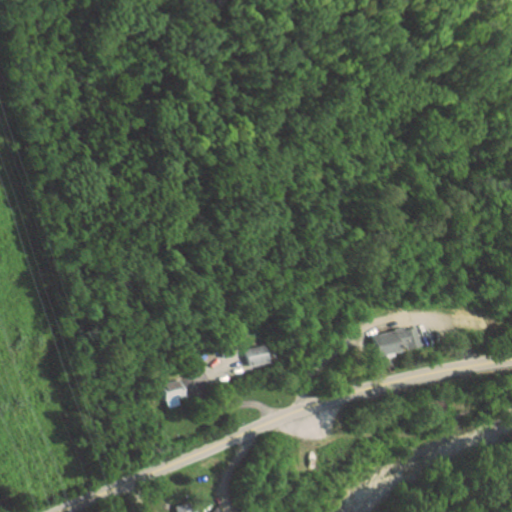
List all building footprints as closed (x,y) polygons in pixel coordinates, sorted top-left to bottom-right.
[(419,345),(413,325),(371,335),(376,355),(401,349),(419,345)] [(266,362),(263,344),(242,348),(245,366),(266,362)] [(221,359),(210,362),(213,372),(237,364),(231,345),(218,349),(221,359)] [(181,396),(177,379),(158,384),(164,408),(177,405),(175,397),(181,396)] [(193,511),(191,501),(173,506),(174,511),(193,511)]
